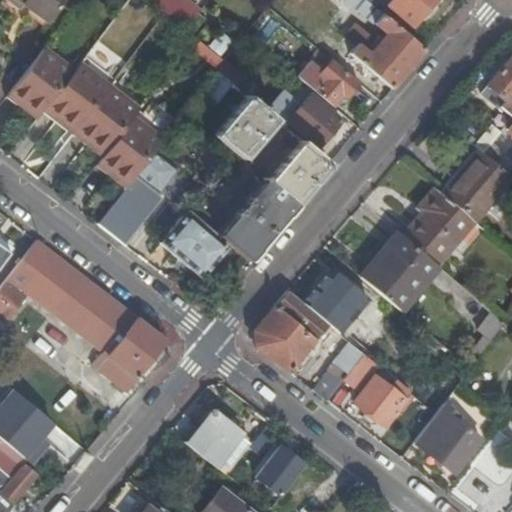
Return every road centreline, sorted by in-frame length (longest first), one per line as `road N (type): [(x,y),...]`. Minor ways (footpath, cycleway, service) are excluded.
road 1 (residential): [(497,0),(209,342)]
road 2 (residential): [(423,511),(209,342)]
road 3 (residential): [(209,342),(0,176)]
road 4 (residential): [(66,511),(209,342)]
